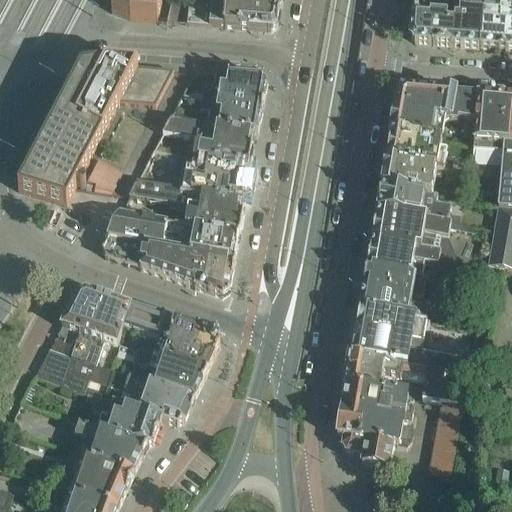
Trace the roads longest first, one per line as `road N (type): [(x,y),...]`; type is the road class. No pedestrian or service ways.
road 1 (residential): [(285,484),(312,479),(314,398),(375,65)]
road 2 (residential): [(0,162),(50,82),(87,47),(151,44),(307,59)]
road 3 (residential): [(307,59),(267,269),(275,294),(271,339)]
road 4 (tertiary): [(305,244),(349,0)]
road 5 (residential): [(73,269),(184,77)]
road 6 (residential): [(271,339),(73,269)]
road 7 (residential): [(249,411),(218,411),(144,511)]
road 8 (residential): [(0,400),(73,269)]
road 9 (tertiary): [(285,484),(281,427),(291,345)]
road 10 (residential): [(375,65),(511,76)]
